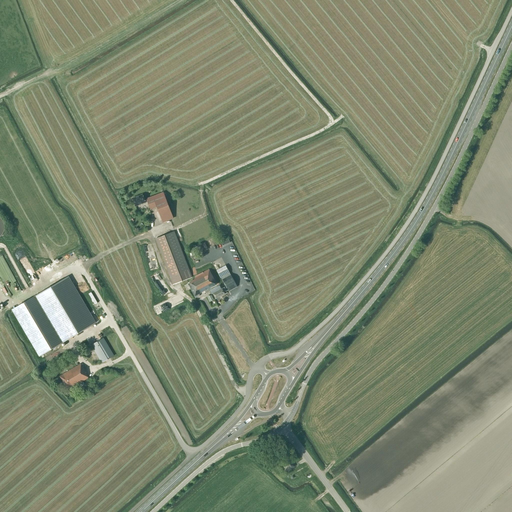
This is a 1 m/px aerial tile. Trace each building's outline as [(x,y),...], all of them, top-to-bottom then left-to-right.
[(142,193),(132,197),(135,206),(146,202),(146,201),(147,200),(151,209),(157,206),(163,222),(173,218),(163,191),(146,198),(145,199),(142,193)] [(173,285),(192,277),(178,242),(174,231),(155,239),(159,249),(173,285)] [(3,256),(0,258),(0,274),(11,296),(16,294),(16,296),(22,293),(21,291),(24,289),(21,283),(18,285),(3,256)] [(229,291),(237,287),(225,265),(216,270),(220,278),(221,278),(221,279),(222,279),(229,291)] [(209,291),(211,294),(221,289),(219,286),(218,287),(209,270),(186,281),(195,298),(199,296),(199,294),(201,293),(204,294),(209,291)] [(95,324),(67,277),(11,310),(39,357),(95,324)] [(215,299),(225,293),(224,292),(227,291),(224,287),(213,293),(215,299)] [(114,355),(103,338),(91,345),(102,362),(114,355)] [(86,374),(81,364),(60,376),(60,377),(68,389),(72,387),(73,388),(77,386),(76,385),(88,378),(86,374)] [(294,466),(293,465),(291,461),(283,465),(286,471),(294,466)]
